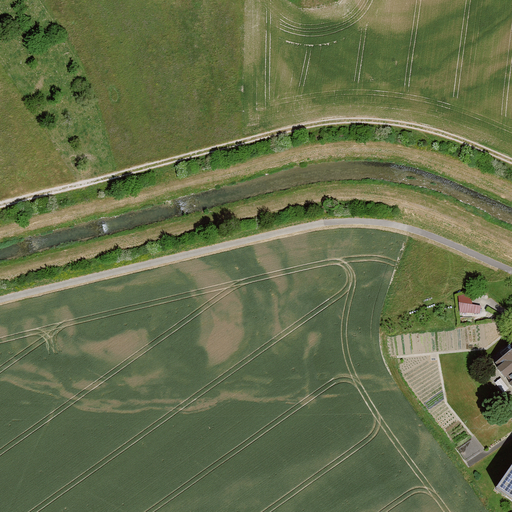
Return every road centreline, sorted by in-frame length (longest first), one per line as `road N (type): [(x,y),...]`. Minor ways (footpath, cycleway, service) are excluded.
road 1 (track): [(0,300),(327,221),(406,228),(511,271)]
road 2 (track): [(511,160),(414,126),(337,121),(0,205)]
